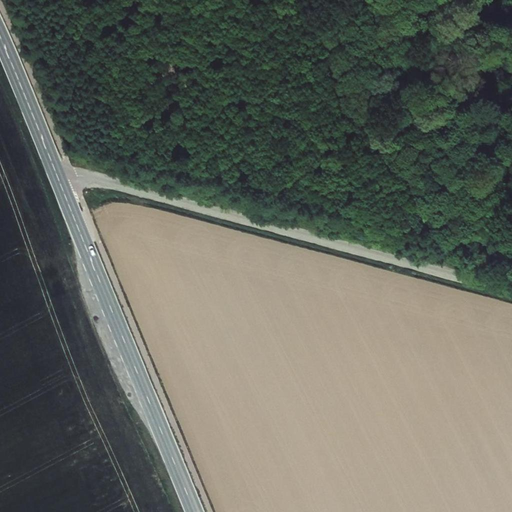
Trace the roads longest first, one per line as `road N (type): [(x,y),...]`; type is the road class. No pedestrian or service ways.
road 1 (unclassified): [(58,179),(113,183),(511,289)]
road 2 (tertiary): [(58,179),(191,511)]
road 3 (tertiary): [(0,38),(58,179)]
